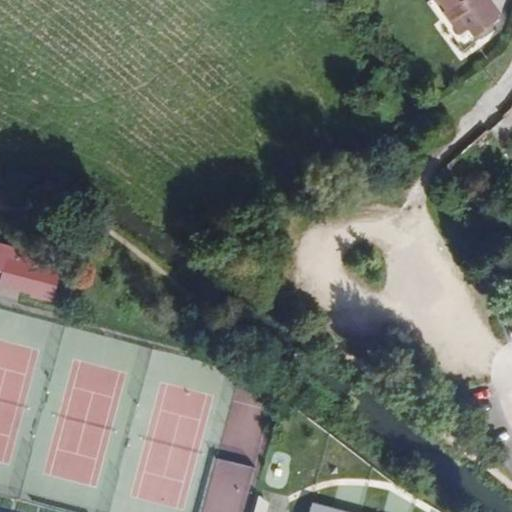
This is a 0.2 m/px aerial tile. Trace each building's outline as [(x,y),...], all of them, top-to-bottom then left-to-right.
[(420,11),(447,48),(461,37),(434,0),(420,11)] [(474,28),(496,11),(487,0),(433,0),(434,0),(461,37),(474,28)] [(499,15),(496,11),(474,28),(477,32),(489,23),(499,15)] [(461,37),(468,47),(494,28),(489,23),(477,32),(474,28),(461,37)] [(461,37),(447,48),(454,57),(468,47),(461,37)] [(35,286),(33,292),(32,295),(53,301),(60,272),(9,258),(5,278),(35,286)] [(3,284),(33,292),(35,286),(5,278),(3,284)] [(250,511),(263,511),(267,499),(255,496),(250,511)] [(348,511),(308,501),(304,511),(348,511)]
